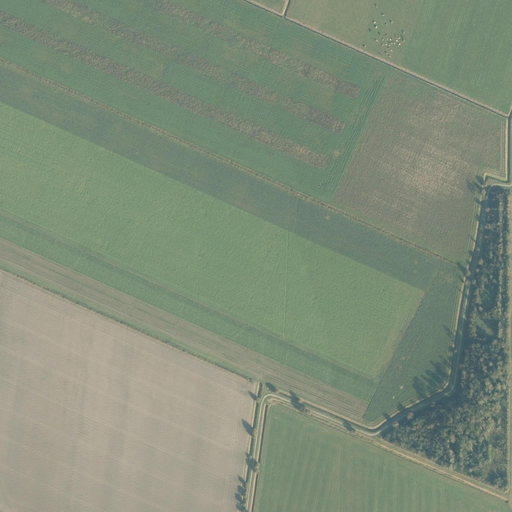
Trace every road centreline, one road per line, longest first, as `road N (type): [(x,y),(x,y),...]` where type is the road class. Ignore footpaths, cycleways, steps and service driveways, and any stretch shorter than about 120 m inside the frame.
road 1 (track): [(510,498),(511,325)]
road 2 (track): [(510,508),(510,498),(371,435)]
